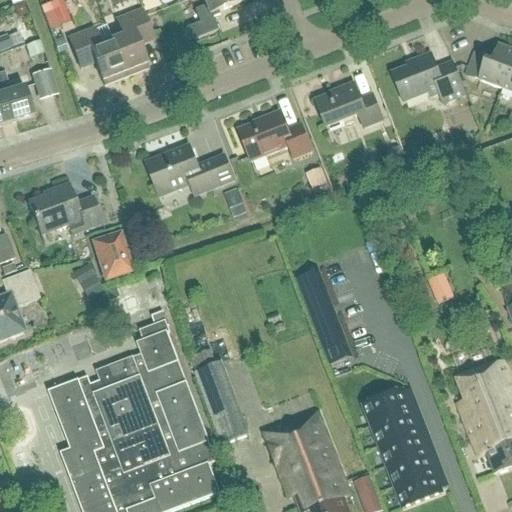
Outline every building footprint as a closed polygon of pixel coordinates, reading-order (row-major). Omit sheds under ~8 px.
[(68,0),(66,0),(47,10),(60,34),(81,23),(68,0)] [(244,0),(201,0),(205,9),(194,13),(199,26),(188,30),(193,43),(217,33),(212,21),(219,18),(218,14),(246,4),(244,0)] [(122,39),(111,43),(126,80),(148,72),(139,49),(154,44),(141,13),(116,23),(122,39)] [(126,80),(111,43),(100,48),(94,31),(68,41),(80,72),(95,67),(103,89),(126,80)] [(0,40),(0,52),(9,49),(5,38),(0,40)] [(466,79),(502,93),(511,65),(511,52),(498,48),(493,62),(475,55),(466,79)] [(391,77),(403,107),(429,97),(430,101),(439,97),(442,107),(466,97),(453,65),(437,72),(431,57),(416,63),(417,67),(391,77)] [(511,65),(502,93),(511,96),(511,65)] [(3,75),(0,76),(0,108),(6,127),(33,119),(24,90),(5,96),(3,90),(7,88),(3,75)] [(31,80),(37,103),(54,98),(48,75),(31,80)] [(315,104),(326,132),(359,119),(364,132),(383,124),(373,98),(361,103),(354,87),(337,93),(338,95),(315,104)] [(239,134),(251,165),(289,151),(293,162),(312,155),(301,128),(287,134),(280,116),(261,123),(262,125),(239,134)] [(190,186),(195,199),(234,184),(224,160),(198,170),(190,151),(147,169),(159,198),(190,186)] [(313,177),(321,192),(335,185),(327,170),(313,177)] [(53,192),(54,195),(27,205),(44,249),(45,249),(40,236),(60,228),(61,231),(67,229),(71,239),(102,227),(92,200),(75,206),(68,187),(53,192)] [(94,246),(106,282),(131,274),(119,237),(94,246)] [(0,267),(14,262),(5,238),(0,239),(0,267)] [(6,299),(0,300),(0,343),(24,334),(16,312),(40,302),(29,274),(1,285),(6,299)] [(313,275),(297,282),(300,290),(317,284),(313,275)] [(446,307),(463,300),(452,276),(435,284),(446,307)] [(317,284),(300,290),(303,297),(319,291),(317,284)] [(303,297),(306,304),(322,298),(319,291),(303,297)] [(306,304),(308,311),(325,305),(322,298),(306,304)] [(308,311),(311,319),(328,312),(325,305),(308,311)] [(311,319),(314,326),(330,319),(328,312),(311,319)] [(218,466),(169,337),(171,336),(163,315),(153,319),(156,328),(140,334),(144,344),(138,347),(142,358),(134,361),(134,360),(97,374),(100,384),(91,388),(88,380),(49,395),(72,453),(61,457),(82,511),(181,511),(221,497),(210,468),(218,466)] [(314,326),(317,333),(333,326),(330,319),(314,326)] [(317,333),(319,340),(336,333),(333,326),(317,333)] [(319,340),(322,347),(339,341),(336,333),(319,340)] [(322,347),(325,354),(341,348),(339,341),(322,347)] [(325,354),(328,361),(344,355),(341,348),(325,354)] [(328,361),(331,369),(347,363),(344,355),(328,361)] [(189,364),(221,453),(246,444),(219,371),(214,373),(208,357),(189,364)] [(458,407),(473,444),(511,428),(511,430),(511,429),(511,382),(504,361),(457,380),(467,403),(458,407)] [(372,430),(417,412),(410,395),(403,398),(402,394),(364,409),(372,430)] [(380,450),(425,432),(417,412),(372,430),(380,450)] [(266,437),(291,502),(301,499),(305,511),(346,511),(343,502),(352,499),(320,416),(266,437)] [(511,428),(473,444),(480,459),(488,456),(497,477),(511,471),(511,429),(511,430),(511,428)] [(380,450),(388,470),(433,452),(425,432),(380,450)] [(388,470),(396,490),(441,473),(433,452),(388,470)] [(441,473),(396,490),(404,511),(441,497),(440,493),(447,490),(441,473)]
